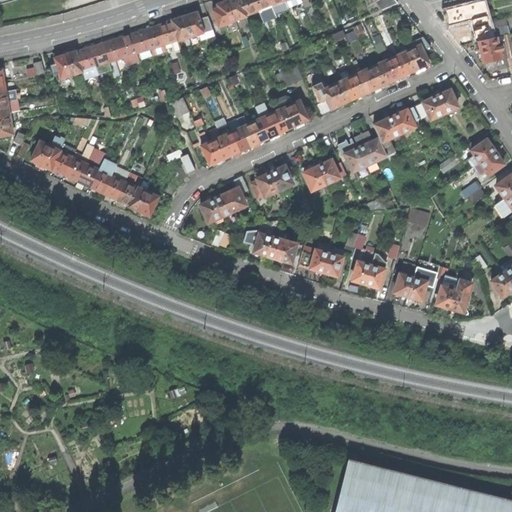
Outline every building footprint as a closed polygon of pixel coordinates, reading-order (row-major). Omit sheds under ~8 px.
[(219,26),(235,20),(228,0),(222,2),(218,4),(219,8),(213,10),(219,26)] [(239,0),(228,0),(235,20),(246,17),(245,16),(239,0)] [(239,0),(245,16),(259,10),(254,0),(239,0)] [(254,0),(259,10),(272,5),(270,0),(254,0)] [(394,0),(375,0),(376,1),(375,2),(381,10),(397,4),(394,0)] [(474,34),(491,30),(484,0),(444,10),(449,28),(472,23),(474,34)] [(341,6),(336,9),(342,26),(348,24),(341,6)] [(212,29),(207,16),(195,20),(193,13),(188,15),(182,17),(188,37),(212,29)] [(178,39),(179,40),(188,37),(182,17),(177,18),(172,20),(172,21),(178,39)] [(491,23),(493,29),(507,26),(506,19),(491,23)] [(159,25),(164,44),(178,39),(172,21),(164,23),(159,25)] [(145,29),(151,48),(152,53),(161,50),(159,46),(164,44),(159,25),(152,27),(145,29)] [(510,33),(508,26),(507,26),(493,29),(495,37),(498,36),(510,33)] [(137,32),(131,34),(137,53),(151,48),(145,29),(137,32)] [(479,41),(495,37),(493,29),(491,30),(486,31),(487,35),(478,37),(479,41)] [(335,40),(345,36),(342,30),(332,34),(335,40)] [(137,53),(131,34),(124,36),(117,38),(123,57),(131,55),(135,65),(140,63),(137,53)] [(500,43),(498,36),(495,37),(479,41),(481,51),(483,63),(486,62),(487,70),(502,66),(501,59),(503,58),(501,50),(504,49),(502,42),(500,43)] [(103,43),(109,61),(123,57),(117,38),(111,40),(103,43)] [(406,42),(409,49),(419,45),(415,38),(406,42)] [(97,45),(89,47),(95,66),(96,66),(98,65),(102,64),(109,61),(103,43),(97,45)] [(426,65),(428,64),(419,44),(419,45),(409,49),(418,68),(419,68),(423,66),(426,65)] [(95,66),(89,47),(83,49),(76,51),(82,70),(95,66)] [(152,54),(152,53),(151,48),(137,53),(140,63),(145,62),(144,56),(152,54)] [(409,49),(400,53),(409,73),(413,71),(415,70),(417,73),(420,72),(418,68),(409,49)] [(82,71),(82,70),(76,51),(70,53),(65,54),(72,75),(82,71)] [(409,73),(400,53),(390,58),(399,77),(403,75),(409,73)] [(73,79),(72,75),(65,54),(59,57),(55,58),(57,64),(51,66),(53,75),(60,73),(63,82),(73,79)] [(50,66),(51,66),(57,64),(55,58),(48,60),(50,66)] [(381,62),(390,81),(395,79),(399,77),(390,58),(381,62)] [(35,74),(44,73),(41,61),(32,63),(35,74)] [(114,78),(109,61),(102,64),(107,80),(114,78)] [(384,84),(390,81),(381,62),(371,67),(380,86),(384,84)] [(146,82),(140,63),(135,65),(140,84),(146,82)] [(281,87),(303,77),(297,65),(275,74),(281,87)] [(361,71),(370,91),(375,88),(380,86),(371,67),(361,71)] [(351,76),(360,95),(365,93),(370,91),(361,71),(351,76)] [(235,75),(229,77),(233,85),(238,83),(235,75)] [(355,97),(360,95),(351,76),(342,80),(350,99),(355,97)] [(342,80),(332,85),(341,104),(346,101),(350,99),(342,80)] [(336,106),(341,104),(332,85),(328,87),(324,88),(321,82),(312,86),(319,102),(326,99),(331,109),(336,106)] [(206,87),(199,90),(203,98),(210,95),(206,87)] [(442,93),(436,96),(444,112),(457,106),(450,89),(442,93)] [(424,101),(414,106),(420,118),(428,114),(430,119),(444,112),(436,96),(424,101)] [(183,97),(169,103),(176,117),(189,111),(183,97)] [(276,101),(279,109),(285,121),(288,128),(292,126),(298,124),(289,105),(285,97),(276,101)] [(0,113),(16,111),(19,110),(18,100),(7,101),(0,102),(0,113)] [(303,121),(308,119),(299,100),(289,105),(298,124),(302,122),(303,121)] [(278,133),(270,114),(264,102),(255,107),(260,118),(268,137),(269,137),(273,135),(277,133),(278,133)] [(402,111),(393,115),(401,132),(414,126),(412,122),(418,119),(413,106),(402,111)] [(279,109),(270,114),(278,133),(283,131),(288,128),(285,121),(279,109)] [(16,111),(0,113),(0,124),(11,122),(17,121),(16,111)] [(373,125),(379,138),(386,155),(389,160),(396,157),(388,139),(401,132),(393,115),(383,120),(373,125)] [(201,118),(194,121),(196,127),(203,123),(201,118)] [(260,118),(250,123),(259,142),(261,141),(263,140),(267,138),(268,137),(260,118)] [(237,121),(249,146),(254,144),(259,142),(250,123),(244,126),(241,119),(237,121)] [(244,149),(249,146),(237,121),(237,120),(227,124),(239,151),(244,149)] [(0,135),(13,133),(11,122),(0,124),(0,135)] [(217,128),(221,136),(230,155),(235,153),(239,151),(227,124),(217,128)] [(13,141),(21,145),(23,142),(26,136),(18,132),(13,141)] [(59,151),(60,150),(59,150),(64,141),(54,136),(50,145),(41,165),(45,167),(51,169),(59,151)] [(221,136),(211,141),(220,160),(225,157),(230,155),(221,136)] [(367,143),(358,147),(366,164),(386,155),(379,138),(367,143)] [(489,144),(486,139),(471,150),(474,154),(468,158),(474,166),(477,164),(495,151),(489,144)] [(35,162),(41,165),(50,145),(40,141),(31,160),(35,162)] [(214,162),(220,160),(211,141),(201,145),(210,164),(214,162)] [(30,145),(23,142),(21,145),(17,155),(24,158),(30,145)] [(75,152),(72,157),(85,163),(92,148),(87,146),(83,156),(75,152)] [(350,151),(345,153),(352,171),(354,170),(358,179),(370,173),(366,164),(358,147),(350,151)] [(90,187),(98,169),(103,159),(106,154),(92,148),(85,163),(77,181),(83,184),(90,187)] [(180,149),(167,155),(170,161),(183,155),(180,149)] [(59,151),(51,169),(57,172),(64,175),(72,157),(59,151)] [(499,158),(495,151),(477,164),(481,171),(484,169),(488,175),(503,164),(499,158)] [(188,154),(180,157),(187,172),(195,169),(188,154)] [(444,170),(460,159),(456,154),(440,165),(444,170)] [(71,178),(77,181),(85,163),(72,157),(64,175),(71,178)] [(109,162),(103,159),(98,169),(104,172),(109,162)] [(324,163),(317,166),(325,184),(346,174),(340,162),(333,165),(331,160),(324,163)] [(188,176),(182,166),(177,169),(182,179),(188,176)] [(278,169),(271,173),(278,190),(292,183),(284,166),(278,169)] [(308,170),(304,172),(312,189),(325,184),(317,166),(308,170)] [(104,172),(98,169),(90,187),(96,190),(103,193),(112,175),(104,172)] [(130,205),(138,187),(142,178),(129,172),(125,181),(116,199),(122,202),(130,205)] [(258,180),(250,183),(257,198),(264,195),(265,196),(278,190),(271,173),(262,176),(257,179),(258,180)] [(116,177),(112,175),(103,193),(110,196),(116,199),(125,181),(116,177)] [(511,176),(511,175),(496,186),(504,198),(511,192),(511,176)] [(464,189),(469,196),(480,187),(476,181),(464,189)] [(130,205),(129,207),(134,209),(139,211),(148,192),(138,187),(130,205)] [(485,193),(480,187),(469,196),(473,201),(485,193)] [(225,194),(214,199),(222,216),(236,209),(235,209),(245,204),(237,188),(225,194)] [(148,192),(139,211),(143,213),(149,216),(158,196),(148,192)] [(511,192),(504,198),(495,205),(504,217),(511,211),(511,192)] [(399,208),(394,199),(392,200),(390,196),(382,199),(386,209),(399,208)] [(304,213),(311,210),(306,197),(298,200),(304,213)] [(410,206),(418,202),(416,197),(407,201),(410,206)] [(368,211),(386,209),(382,199),(381,198),(365,204),(368,211)] [(200,205),(208,222),(222,216),(214,199),(206,202),(200,205)] [(425,226),(429,213),(410,208),(407,220),(425,226)] [(260,253),(267,255),(272,237),(275,227),(277,220),(272,221),(267,236),(259,233),(254,251),(260,253)] [(248,227),(244,240),(254,243),(258,231),(248,227)] [(278,228),(275,227),(272,237),(280,240),(281,234),(277,233),(278,228)] [(212,242),(219,245),(224,232),(217,230),(212,242)] [(231,250),(236,238),(232,236),(231,235),(224,232),(219,245),(231,250)] [(347,245),(353,247),(357,235),(350,233),(347,245)] [(353,247),(361,250),(365,237),(357,235),(353,247)] [(276,258),(291,263),(297,245),(280,240),(272,237),(267,255),(276,258)] [(316,269),(323,272),(330,249),(323,247),(322,251),(303,246),(298,263),(310,267),(310,268),(316,269)] [(386,262),(394,264),(398,251),(390,248),(386,262)] [(337,276),(342,257),(331,254),(333,250),(330,249),(323,272),(329,273),(337,276)] [(360,282),(366,284),(374,254),(361,250),(358,262),(357,262),(352,280),(360,282)] [(372,286),(379,287),(384,270),(383,269),(384,265),(377,254),(374,254),(366,284),(372,286)] [(481,271),(487,267),(481,258),(475,262),(481,271)] [(511,258),(500,267),(504,272),(511,284),(511,258)] [(401,294),(408,296),(413,277),(417,265),(403,261),(394,292),(401,294)] [(428,275),(436,277),(439,266),(431,264),(428,275)] [(442,306),(450,308),(458,279),(445,276),(447,268),(439,266),(436,277),(444,279),(443,281),(442,282),(436,304),(442,306)] [(508,292),(511,289),(511,284),(504,272),(491,281),(502,297),(508,292)] [(414,297),(421,299),(426,281),(413,277),(408,296),(414,297)] [(455,309),(462,311),(471,283),(458,279),(450,308),(455,309)] [(11,340),(4,342),(7,350),(13,348),(11,340)] [(34,363),(27,365),(30,374),(37,372),(34,363)] [(40,384),(37,388),(44,395),(48,392),(40,384)] [(81,386),(75,389),(77,396),(83,394),(81,386)] [(186,387),(178,390),(181,397),(188,394),(186,387)] [(75,389),(68,391),(71,398),(77,396),(75,389)] [(176,389),(170,392),(173,400),(179,397),(176,389)] [(115,424),(111,418),(104,422),(108,428),(115,424)] [(92,430),(91,423),(83,424),(84,431),(92,430)] [(58,456),(48,458),(50,466),(60,463),(58,456)] [(501,511),(504,501),(357,464),(351,491),(348,495),(344,499),(338,502),(335,511),(501,511)]
